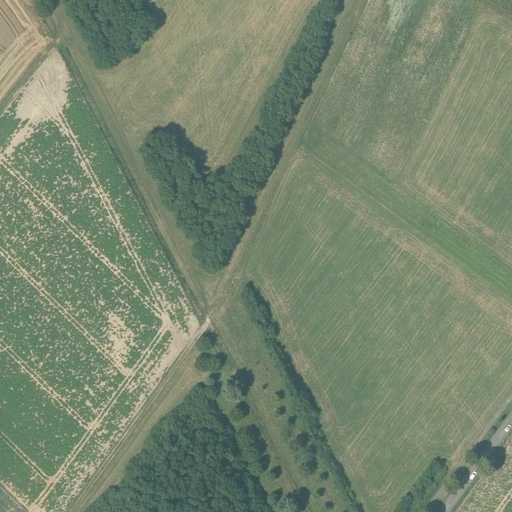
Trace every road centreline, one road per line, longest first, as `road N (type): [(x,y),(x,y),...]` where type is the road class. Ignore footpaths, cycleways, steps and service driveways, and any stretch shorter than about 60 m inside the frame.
road 1 (track): [(72,511),(210,321),(364,0)]
road 2 (track): [(42,0),(308,511)]
